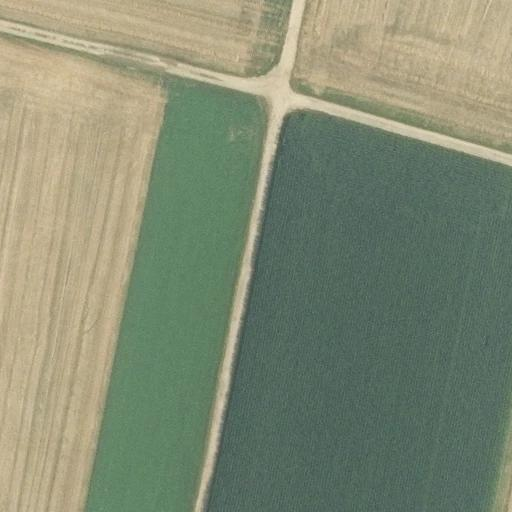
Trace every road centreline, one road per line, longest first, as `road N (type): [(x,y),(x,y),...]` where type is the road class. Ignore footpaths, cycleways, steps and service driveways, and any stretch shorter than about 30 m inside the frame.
road 1 (track): [(0,38),(279,95),(511,165)]
road 2 (track): [(199,511),(298,0)]
